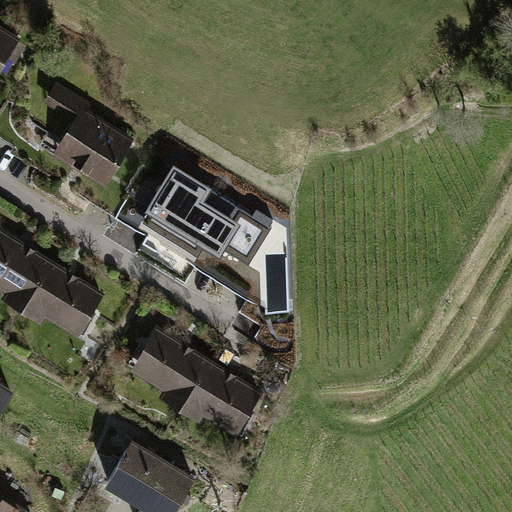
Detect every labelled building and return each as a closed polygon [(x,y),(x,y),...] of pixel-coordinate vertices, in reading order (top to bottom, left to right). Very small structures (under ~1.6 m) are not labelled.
[(0,32),(0,91),(24,45),(0,32)] [(158,148),(58,89),(44,113),(75,131),(52,170),(121,211),(158,148)] [(276,223),(175,160),(144,210),(220,257),(228,244),(254,260),(276,223)] [(118,300),(9,230),(0,244),(0,295),(85,350),(118,300)] [(262,390),(156,332),(130,380),(236,437),(262,390)] [(0,427),(17,402),(0,390),(0,427)] [(186,511),(199,489),(131,453),(106,499),(130,511),(186,511)] [(17,511),(0,502),(0,511),(17,511)]
